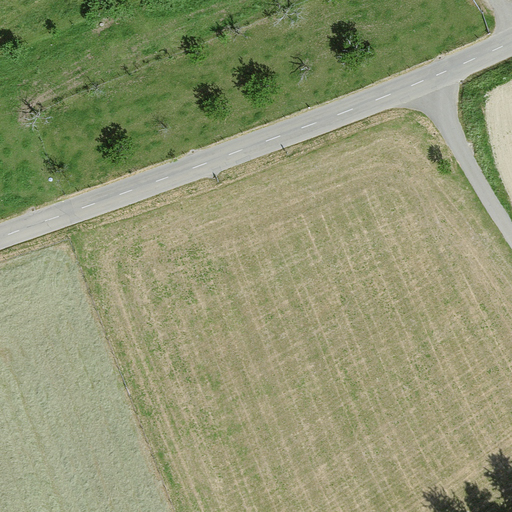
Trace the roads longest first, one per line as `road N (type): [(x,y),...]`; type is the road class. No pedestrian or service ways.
road 1 (tertiary): [(0,235),(317,122),(511,41)]
road 2 (track): [(420,81),(511,234)]
